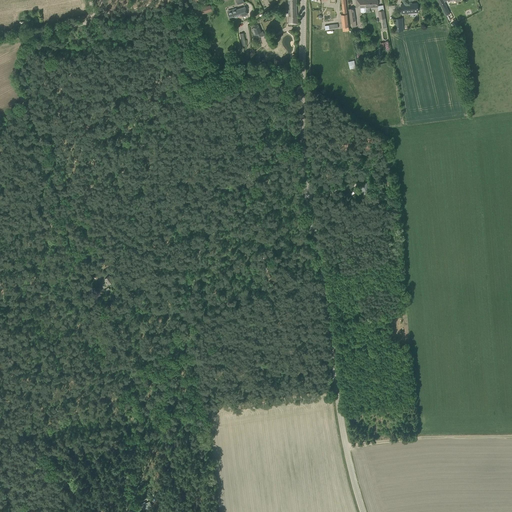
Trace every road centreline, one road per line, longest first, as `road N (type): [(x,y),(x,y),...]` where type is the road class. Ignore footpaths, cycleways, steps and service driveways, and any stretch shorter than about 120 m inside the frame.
road 1 (tertiary): [(363,511),(339,413),(302,148),(303,0)]
road 2 (track): [(301,91),(280,104),(203,246),(176,332),(165,422),(149,437)]
road 3 (track): [(35,39),(16,64),(15,81),(59,196),(0,229)]
road 4 (track): [(346,447),(511,436)]
road 5 (track): [(149,437),(49,455),(25,511)]
